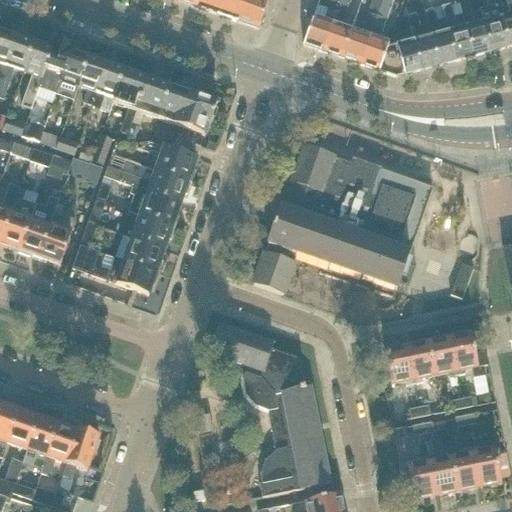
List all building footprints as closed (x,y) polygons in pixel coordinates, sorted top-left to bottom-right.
[(197,10),(200,0),(177,0),(177,2),(197,10)] [(218,17),(223,0),(200,0),(197,10),(218,17)] [(245,0),(223,0),(218,17),(238,24),(245,0)] [(266,0),(245,0),(238,24),(259,31),(260,30),(259,30),(269,1),(266,0)] [(339,6),(341,0),(331,0),(324,23),(314,19),(304,47),(323,54),(340,6),(339,6)] [(342,0),(340,6),(323,54),(341,60),(351,32),(342,29),(351,0),(342,0)] [(360,66),(383,0),(373,0),(361,36),(351,32),(341,60),(360,66)] [(397,5),(399,0),(383,0),(360,66),(380,73),(389,45),(379,42),(392,3),(397,5)] [(491,54),(484,24),(477,0),(473,0),(469,1),(475,27),(466,29),(474,59),(491,54)] [(508,49),(499,14),(495,0),(486,0),(493,22),(484,24),(491,54),(508,49)] [(511,48),(511,0),(505,0),(508,11),(499,14),(508,49),(511,48)] [(466,29),(458,31),(451,6),(442,8),(449,34),(457,63),(474,59),(466,29)] [(449,34),(440,36),(433,11),(425,13),(432,38),(439,68),(457,63),(449,34)] [(432,38),(423,40),(416,15),(408,17),(414,43),(422,72),(439,68),(432,38)] [(0,84),(1,82),(16,40),(8,37),(9,35),(0,32),(0,84)] [(24,42),(16,40),(1,82),(0,84),(0,100),(4,102),(14,72),(23,76),(34,44),(24,41),(24,42)] [(57,97),(59,91),(72,55),(73,49),(55,43),(51,52),(45,71),(38,90),(57,97)] [(396,79),(422,72),(414,43),(392,49),(383,74),(396,79)] [(44,49),(45,48),(34,44),(23,76),(32,79),(22,109),(31,112),(38,90),(45,71),(51,52),(44,49)] [(79,55),(79,57),(72,55),(59,91),(57,97),(65,100),(69,87),(78,90),(89,59),(79,55)] [(99,64),(99,62),(89,59),(78,90),(88,93),(83,106),(91,109),(106,67),(99,64)] [(115,68),(114,69),(106,67),(91,109),(100,112),(104,99),(114,102),(125,71),(115,68)] [(128,136),(132,125),(136,114),(147,81),(136,77),(136,75),(125,71),(114,102),(113,106),(128,111),(121,134),(128,136)] [(159,85),(147,81),(136,114),(159,122),(171,87),(160,83),(159,85)] [(182,93),(182,91),(171,87),(159,122),(181,129),(193,97),(182,93)] [(215,121),(218,111),(216,111),(218,105),(193,97),(181,129),(177,141),(186,144),(190,133),(205,138),(210,125),(211,125),(213,120),(215,121)] [(7,123),(3,133),(22,139),(26,126),(19,124),(18,127),(7,123)] [(40,145),(44,135),(46,130),(33,125),(27,141),(40,145)] [(132,125),(128,136),(136,139),(140,128),(136,126),(132,125)] [(57,151),(60,141),(44,135),(40,145),(57,151)] [(173,153),(177,141),(170,138),(165,151),(173,153)] [(94,159),(93,164),(103,168),(112,143),(101,139),(94,159)] [(0,152),(11,156),(14,145),(0,140),(0,152)] [(61,140),(60,141),(57,151),(56,152),(74,158),(79,146),(61,140)] [(197,162),(201,149),(186,144),(177,141),(173,153),(197,162)] [(30,163),(34,152),(14,145),(11,156),(30,163)] [(173,153),(165,151),(150,145),(139,146),(137,151),(161,160),(156,173),(191,185),(195,174),(192,173),(197,162),(173,153)] [(333,161),(334,160),(305,149),(292,185),(295,186),(286,211),(281,210),(254,287),(283,297),(298,256),(397,291),(410,255),(411,255),(407,266),(430,274),(442,240),(419,232),(414,247),(400,242),(414,201),(376,187),(381,171),(354,162),(352,167),(333,161)] [(49,170),(54,159),(34,152),(30,163),(30,164),(49,170)] [(80,163),(92,167),(93,164),(94,159),(82,155),(80,163)] [(67,178),(68,176),(72,165),(54,159),(49,170),(47,177),(61,182),(63,176),(67,178)] [(92,167),(80,163),(73,161),(72,165),(68,176),(84,182),(84,183),(97,187),(102,171),(92,167)] [(156,173),(152,185),(108,170),(104,180),(133,190),(148,195),(148,196),(181,207),(185,196),(187,196),(191,185),(156,173)] [(0,246),(1,247),(19,196),(21,190),(10,186),(1,211),(0,210),(0,246)] [(175,231),(179,219),(177,218),(181,207),(148,196),(148,195),(133,190),(131,196),(135,197),(128,215),(140,219),(175,231)] [(19,256),(32,221),(37,207),(22,202),(24,198),(19,196),(1,247),(10,250),(9,252),(19,256)] [(40,260),(59,204),(50,201),(47,211),(37,207),(32,221),(19,256),(30,260),(31,257),(40,260)] [(96,228),(104,205),(96,202),(88,226),(96,228)] [(60,267),(71,235),(76,222),(63,217),(66,207),(59,204),(40,260),(60,267)] [(171,242),(175,231),(140,219),(135,232),(123,228),(120,237),(132,241),(165,252),(169,241),(171,242)] [(88,251),(96,228),(88,226),(80,248),(88,251)] [(161,264),(165,252),(132,241),(124,264),(159,276),(163,265),(161,264)] [(511,296),(511,247),(503,250),(511,296)] [(124,264),(88,251),(80,248),(72,271),(149,298),(153,287),(155,288),(159,276),(124,264)] [(474,270),(473,270),(462,266),(451,298),(462,302),(474,270)] [(271,352),(274,346),(220,327),(210,355),(249,369),(246,377),(259,382),(263,386),(257,392),(263,398),(269,392),(273,396),(285,452),(277,453),(266,463),(261,477),(263,484),(260,485),(263,500),(331,486),(312,389),(305,390),(305,388),(304,388),(299,362),(271,352)] [(464,371),(478,369),(472,335),(449,339),(457,378),(465,376),(464,371)] [(447,379),(457,378),(449,339),(428,344),(435,377),(446,375),(447,379)] [(421,380),(435,377),(428,344),(407,348),(414,386),(422,384),(421,380)] [(405,388),(414,386),(407,348),(385,352),(391,386),(404,384),(405,388)] [(419,411),(420,419),(430,418),(428,409),(427,409),(423,387),(415,389),(419,411)] [(463,411),(473,409),(471,400),(461,402),(463,411)] [(453,413),(463,411),(461,402),(451,404),(453,413)] [(10,411),(11,408),(0,405),(0,460),(3,462),(8,446),(19,414),(10,411)] [(201,412),(206,429),(218,425),(214,408),(201,412)] [(411,421),(420,419),(419,411),(409,412),(411,421)] [(29,415),(28,417),(19,414),(8,446),(27,453),(39,418),(29,415)] [(467,427),(476,425),(474,417),(465,419),(467,427)] [(49,424),(50,422),(39,418),(27,453),(37,456),(25,489),(35,493),(36,490),(41,476),(43,471),(58,427),(49,424)] [(456,429),(467,427),(465,419),(455,421),(456,429)] [(422,427),(424,436),(433,434),(431,426),(422,427)] [(58,427),(43,471),(41,476),(49,479),(54,462),(67,467),(79,432),(68,428),(67,430),(58,427)] [(414,438),(424,436),(422,427),(413,429),(414,438)] [(97,443),(99,439),(79,432),(67,467),(63,479),(73,483),(77,470),(87,474),(94,453),(96,454),(100,444),(97,443)] [(203,463),(217,461),(212,436),(198,439),(203,463)] [(494,451),(480,453),(479,448),(471,450),(479,489),(501,485),(500,480),(510,478),(505,455),(496,457),(494,451)] [(458,493),(479,489),(471,450),(462,452),(463,457),(451,459),(458,493)] [(451,459),(438,462),(437,457),(429,459),(437,498),(458,493),(451,459)] [(414,502),(437,498),(429,459),(420,460),(421,465),(408,468),(414,502)] [(12,496),(16,486),(0,481),(0,496),(7,499),(11,500),(12,496)] [(69,495),(72,484),(63,481),(59,492),(69,495)] [(16,486),(12,496),(32,503),(35,493),(25,489),(16,486)] [(52,509),(57,497),(36,490),(35,493),(32,503),(52,509)] [(60,511),(73,511),(78,499),(58,492),(57,497),(52,509),(60,511)] [(195,505),(205,503),(203,493),(193,495),(195,505)] [(343,511),(340,497),(306,503),(307,511),(343,511)]
